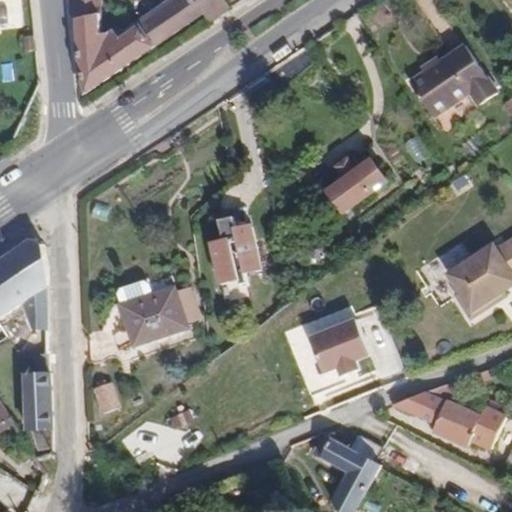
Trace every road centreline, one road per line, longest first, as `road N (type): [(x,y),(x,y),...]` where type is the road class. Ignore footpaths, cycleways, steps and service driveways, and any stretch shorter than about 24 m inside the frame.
road 1 (secondary): [(57,184),(331,0)]
road 2 (residential): [(59,511),(69,441),(57,184)]
road 3 (secondary): [(285,0),(60,153)]
road 4 (residential): [(52,0),(60,153)]
